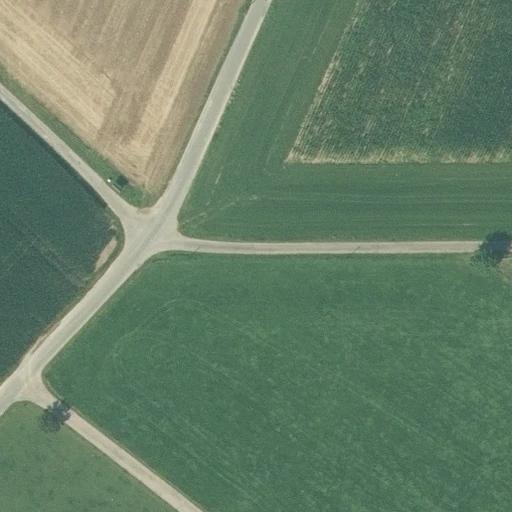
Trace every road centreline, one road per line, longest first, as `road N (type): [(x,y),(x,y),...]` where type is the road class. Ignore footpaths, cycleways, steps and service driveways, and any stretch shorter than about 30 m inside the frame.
road 1 (unclassified): [(511,241),(193,246),(152,236)]
road 2 (unclassified): [(152,236),(260,0)]
road 3 (unclassified): [(0,398),(152,236)]
